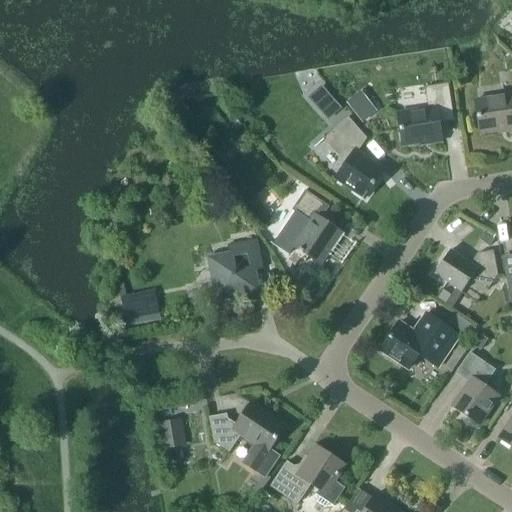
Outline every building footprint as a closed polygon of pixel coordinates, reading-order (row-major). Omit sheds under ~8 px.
[(511,131),(511,76),(511,77),(511,81),(511,94),(475,100),(480,134),(506,130),(506,132),(511,131)] [(428,144),(442,142),(439,122),(454,120),(448,84),(426,87),(429,109),(398,113),(403,146),(428,142),(428,144)] [(322,113),(334,102),(321,87),(309,98),(322,113)] [(348,103),(363,122),(375,112),(360,93),(348,103)] [(340,108),(334,102),(322,113),(328,119),(340,108)] [(358,152),(367,139),(348,117),(324,138),(346,164),(336,178),(365,198),(384,170),(358,152)] [(271,242),(270,243),(289,255),(294,248),(320,265),(342,233),(321,219),(329,207),(305,191),(292,210),(295,212),(274,244),(271,242)] [(251,271),(263,269),(257,240),(228,245),(230,257),(212,261),(216,279),(212,280),(216,301),(237,297),(236,293),(255,289),(251,271)] [(462,292),(470,279),(487,290),(497,275),(493,251),(478,253),(470,264),(450,250),(434,273),(462,292)] [(123,283),(117,284),(125,321),(159,314),(154,289),(126,295),(123,283)] [(445,303),(450,295),(442,289),(436,297),(445,303)] [(419,355),(438,368),(460,337),(426,314),(413,333),(398,323),(380,350),(409,369),(419,355)] [(480,331),(457,315),(450,325),(474,341),(480,331)] [(481,351),(487,341),(481,336),(474,346),(481,351)] [(479,425),(498,396),(484,387),(495,370),(470,353),(456,373),(469,382),(452,407),(479,425)] [(511,402),(511,417),(498,438),(511,447),(511,398),(510,401),(511,402)] [(240,435),(256,445),(244,462),(266,477),(280,456),(269,449),(285,426),(251,403),(236,425),(227,419),(226,414),(209,417),(214,442),(229,452),(240,435)] [(158,423),(163,450),(186,446),(181,419),(158,423)] [(334,481),(344,466),(316,446),(300,471),(286,462),(270,487),(297,505),(310,485),(318,490),(315,494),(316,502),(325,507),(332,506),(344,488),(334,481)] [(358,489),(342,511),(399,511),(375,495),(372,498),(358,489)]
